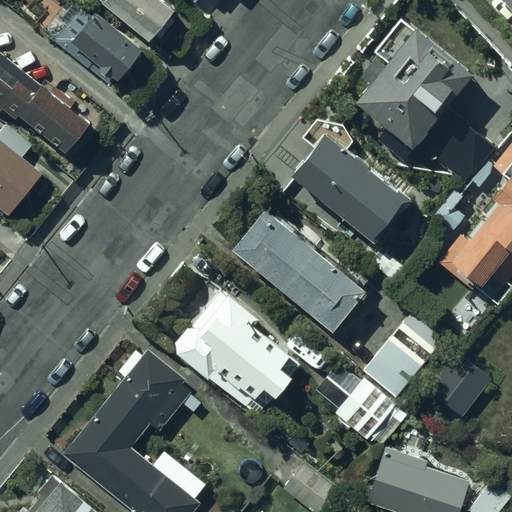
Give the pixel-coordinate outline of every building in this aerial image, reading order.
[(150,40),(172,11),(157,0),(103,0),(108,4),(106,7),(150,40)] [(407,12),(347,88),(410,137),(470,62),(407,12)] [(74,62),(111,89),(139,51),(90,15),(87,20),(77,13),(52,46),(74,62)] [(93,127),(0,54),(0,108),(66,160),(93,127)] [(404,190),(323,124),(294,159),(375,225),(404,190)] [(511,145),(492,168),(505,180),(493,194),(501,200),(449,259),(476,282),(505,248),(511,253),(511,145)] [(40,178),(0,146),(0,213),(7,219),(40,178)] [(456,205),(465,196),(455,187),(432,212),(450,229),(464,213),(456,205)] [(365,281),(266,198),(230,239),(329,323),(365,281)] [(225,293),(178,345),(260,417),(307,365),(225,293)] [(414,304),(361,368),(394,397),(449,334),(414,304)] [(149,353),(74,450),(64,462),(128,511),(186,511),(208,484),(159,446),(200,393),(149,353)] [(495,381),(460,354),(429,393),(465,420),(495,381)] [(400,410),(367,381),(339,411),(372,442),(400,410)] [(465,511),(477,476),(388,449),(370,505),(392,511),(465,511)] [(329,511),(342,494),(306,468),(281,504),(291,511),(309,511),(310,511),(311,511),(329,511)] [(95,511),(54,477),(24,511),(95,511)] [(491,479),(468,508),(472,511),(493,511),(509,493),(491,479)]
